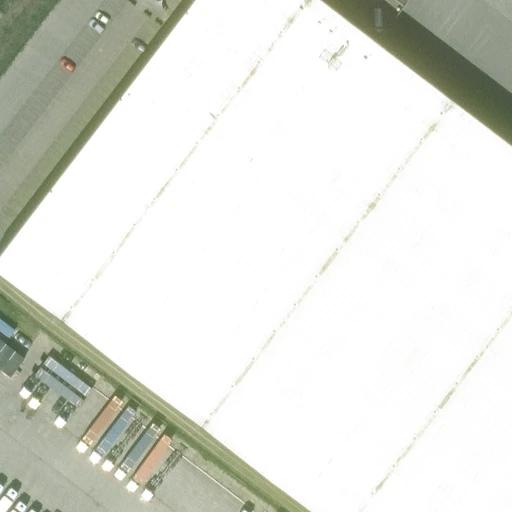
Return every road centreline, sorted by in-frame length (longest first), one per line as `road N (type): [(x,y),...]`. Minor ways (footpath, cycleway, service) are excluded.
road 1 (unknown): [(0,248),(327,511)]
road 2 (unknown): [(0,412),(121,511)]
